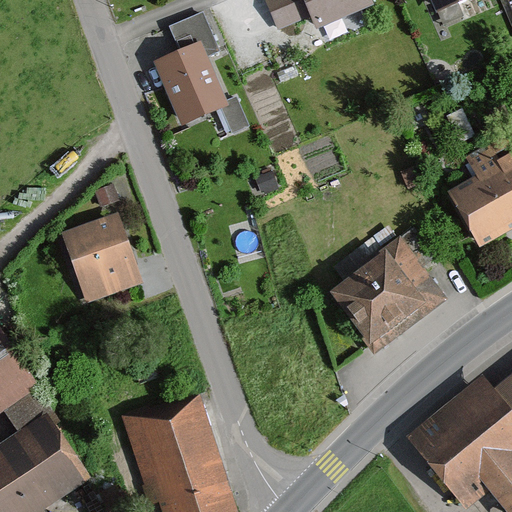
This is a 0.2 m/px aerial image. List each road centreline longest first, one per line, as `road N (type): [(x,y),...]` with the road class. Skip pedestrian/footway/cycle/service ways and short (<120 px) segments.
road 1 (unclassified): [(289,510),(246,443),(87,0)]
road 2 (primary): [(289,510),(406,394),(511,310)]
